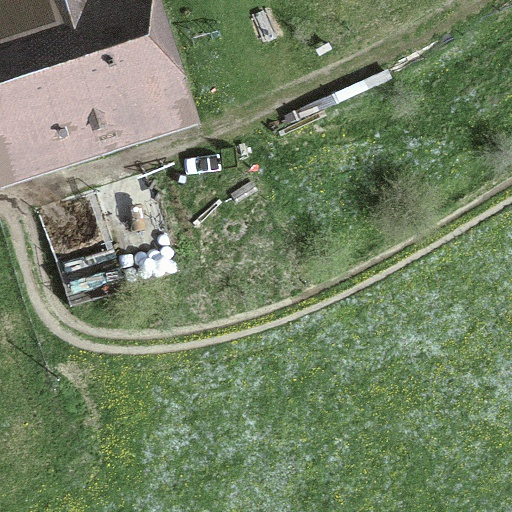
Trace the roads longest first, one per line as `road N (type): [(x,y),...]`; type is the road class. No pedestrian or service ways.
road 1 (track): [(22,194),(41,283),(60,318),(88,337),(127,342),(270,318),(345,287),(511,190)]
road 2 (track): [(237,120),(52,186),(0,196)]
